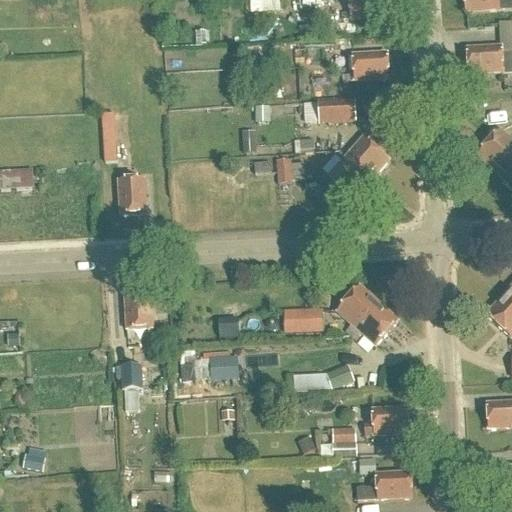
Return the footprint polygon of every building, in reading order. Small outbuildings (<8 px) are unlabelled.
[(249,0),(251,16),(280,15),(279,0),(249,0)] [(349,0),(351,16),(342,16),(343,24),(351,23),(351,24),(386,22),(384,0),(349,0)] [(511,0),(464,0),(465,17),(500,15),(508,14),(511,14),(511,0)] [(500,51),(467,53),(469,79),(503,77),(503,78),(511,77),(511,26),(499,27),(500,51)] [(354,78),(346,79),(346,86),(354,85),(354,86),(389,84),(388,58),(353,60),(354,78)] [(317,106),(318,129),(358,128),(357,104),(317,106)] [(117,167),(114,119),(102,119),(105,167),(117,167)] [(495,179),(511,160),(511,144),(500,134),(476,161),(495,179)] [(341,156),(373,184),(390,165),(364,142),(352,156),(345,150),(341,156)] [(341,156),(336,161),(342,167),(330,181),(355,204),(373,184),(341,156)] [(511,160),(495,179),(511,194),(511,160)] [(33,174),(0,175),(0,194),(34,193),(33,174)] [(119,186),(120,220),(147,219),(145,184),(127,185),(126,177),(119,177),(119,186)] [(351,330),(345,336),(351,340),(379,308),(360,291),(337,317),(351,330)] [(511,291),(503,301),(511,309),(511,291)] [(151,299),(125,300),(127,335),(128,343),(136,343),(135,334),(153,333),(151,299)] [(511,309),(503,301),(486,321),(511,344),(511,343),(511,309)] [(379,308),(351,340),(356,345),(361,339),(375,351),(399,325),(379,308)] [(325,314),(286,315),(286,340),(326,339),(325,314)] [(19,339),(7,340),(7,351),(20,351),(19,339)] [(210,362),(210,383),(237,383),(237,362),(210,362)] [(143,395),(142,371),(121,371),(122,395),(143,395)] [(332,396),(354,387),(348,371),(326,380),(332,396)] [(511,407),(487,408),(489,435),(511,433),(511,407)] [(374,434),(366,434),(366,441),(375,441),(409,439),(408,413),(373,415),(374,434)] [(355,434),(332,435),(333,449),(332,449),(333,463),(356,462),(355,434)] [(25,460),(23,474),(42,478),(45,463),(29,460),(25,460)] [(492,499),(511,497),(511,471),(491,473),(492,499)] [(377,479),(377,492),(356,493),(357,506),(378,505),(412,503),(411,477),(377,479)]
